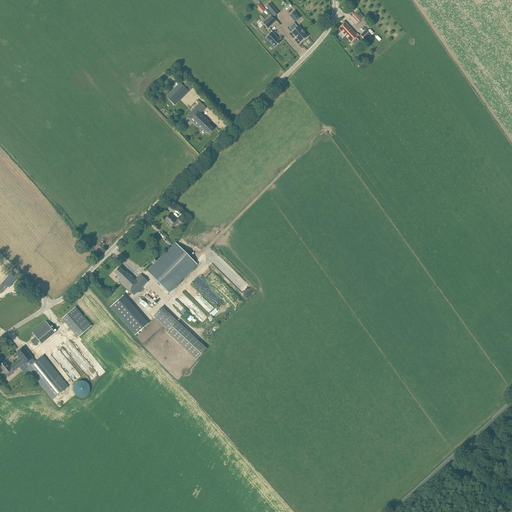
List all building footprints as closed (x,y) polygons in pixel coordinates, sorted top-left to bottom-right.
[(260,2),(256,5),(258,7),(257,8),(261,13),(266,9),(260,2)] [(270,3),(266,7),(274,16),(278,13),(270,3)] [(294,11),(289,15),(295,22),(300,18),(294,11)] [(355,13),(349,18),(355,24),(361,19),(364,17),(361,13),(358,16),(355,13)] [(263,24),(267,28),(275,22),(271,17),(263,24)] [(345,22),(338,28),(351,42),(354,45),(359,40),(357,38),(359,36),(356,33),(356,34),(345,22)] [(299,26),(291,32),(292,32),(300,42),(300,43),(308,36),(307,36),(304,33),(304,32),(302,29),(302,30),(298,26),(299,26)] [(366,30),(360,35),(365,40),(370,35),(366,30)] [(272,32),(265,38),(266,38),(275,48),(281,42),(272,32)] [(180,82),(166,97),(175,105),(189,91),(184,86),(183,85),(180,82)] [(203,129),(208,123),(209,122),(201,113),(206,108),(200,102),(186,116),(187,118),(201,131),(203,129)] [(209,134),(214,129),(208,123),(203,129),(209,134)] [(179,216),(176,219),(174,217),(170,214),(164,219),(169,224),(168,225),(171,228),(177,222),(181,226),(185,222),(179,216)] [(176,243),(147,272),(162,286),(168,292),(197,264),(176,243)] [(119,267),(114,272),(119,278),(117,280),(129,291),(138,282),(143,286),(147,281),(147,280),(140,274),(135,280),(126,271),(125,272),(119,267)] [(9,288),(17,279),(10,273),(2,282),(3,282),(0,285),(0,292),(0,293),(7,286),(9,288)] [(245,282),(239,289),(248,297),(254,290),(245,282)] [(123,295),(111,306),(135,334),(148,323),(123,295)] [(147,295),(145,297),(152,303),(154,300),(147,295)] [(62,318),(61,319),(78,338),(79,337),(80,336),(94,353),(106,343),(92,326),(92,325),(75,306),(62,318)] [(177,320),(162,306),(153,316),(168,330),(177,320)] [(178,321),(167,332),(196,360),(207,348),(178,321)] [(213,322),(206,329),(212,334),(218,327),(213,322)] [(35,337),(31,341),(35,345),(39,342),(35,337)] [(5,361),(0,365),(0,366),(6,374),(7,373),(10,371),(12,373),(19,367),(23,364),(24,364),(27,368),(44,390),(52,400),(69,386),(61,376),(43,355),(35,361),(33,358),(24,346),(15,353),(20,359),(9,367),(5,361)] [(68,352),(89,379),(96,374),(75,347),(68,352)] [(73,381),(80,376),(70,364),(64,370),(73,381)] [(74,386),(73,388),(73,390),(74,393),(76,395),(78,396),(80,397),(83,397),(85,396),(87,395),(89,393),(90,390),(90,388),(89,386),(88,384),(87,382),(85,381),(83,381),(80,381),(78,381),(76,382),(75,384),(74,386)]
